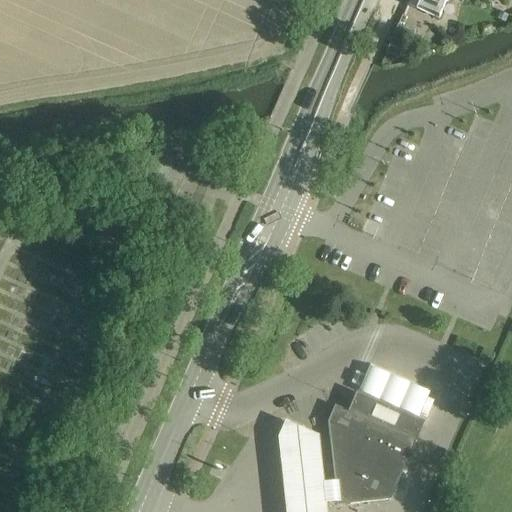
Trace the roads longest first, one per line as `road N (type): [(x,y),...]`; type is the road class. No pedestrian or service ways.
road 1 (residential): [(329,0),(100,511)]
road 2 (tertiary): [(139,511),(362,0)]
